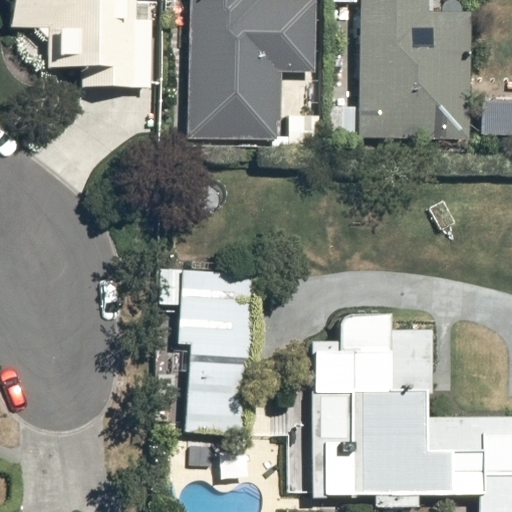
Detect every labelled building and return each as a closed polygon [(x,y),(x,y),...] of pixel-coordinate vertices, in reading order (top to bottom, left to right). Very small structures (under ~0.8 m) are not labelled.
[(21,0),(21,42),(65,42),(65,71),(90,71),(90,97),(157,97),(157,5),(171,5),(171,0),(21,0)] [(310,113),(310,72),(319,72),(320,4),(267,3),(266,0),(192,0),(191,144),(274,145),(274,155),(326,155),(326,113),(310,113)] [(365,0),(365,105),(334,104),(333,143),(443,144),(443,150),(476,150),(478,12),(442,12),(441,0),(365,0)] [(185,312),(182,346),(161,345),(157,401),(192,404),(189,434),(256,438),(268,275),(166,267),(160,310),(185,312)] [(349,349),(321,348),(321,501),(495,501),(495,485),(511,485),(511,432),(490,432),(490,449),(439,449),(439,394),(404,394),(404,316),(349,316),(349,349)]
